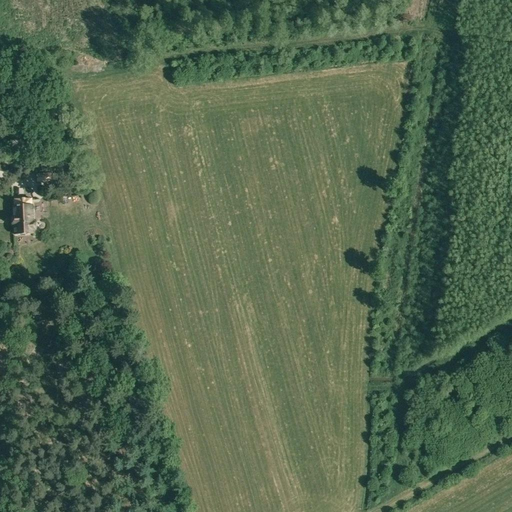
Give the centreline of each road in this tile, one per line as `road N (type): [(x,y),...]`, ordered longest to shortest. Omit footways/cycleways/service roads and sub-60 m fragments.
road 1 (track): [(0,73),(428,28),(434,0)]
road 2 (track): [(398,387),(446,46),(439,31)]
road 3 (track): [(511,325),(398,387),(366,386)]
road 4 (track): [(511,448),(395,511)]
